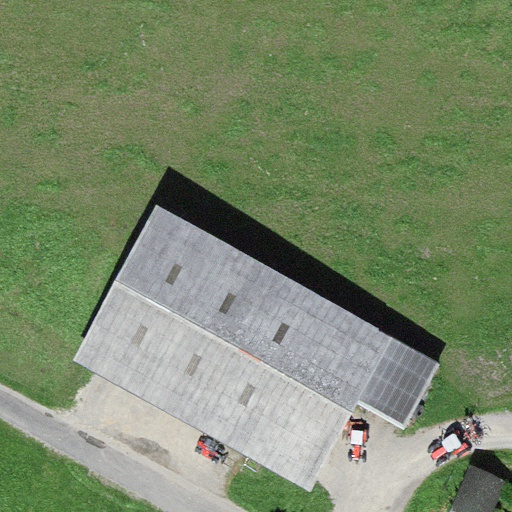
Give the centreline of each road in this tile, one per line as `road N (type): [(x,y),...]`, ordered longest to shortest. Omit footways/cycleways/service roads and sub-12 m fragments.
road 1 (unclassified): [(215,511),(0,396)]
road 2 (track): [(511,435),(432,451),(370,511)]
